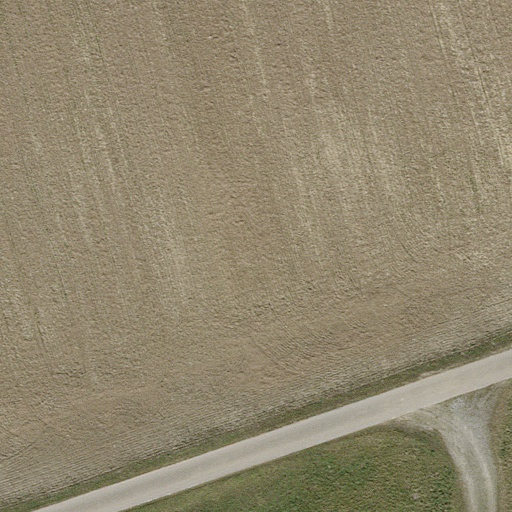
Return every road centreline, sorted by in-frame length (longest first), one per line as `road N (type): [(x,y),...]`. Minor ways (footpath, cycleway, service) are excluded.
road 1 (unclassified): [(57,511),(511,353)]
road 2 (track): [(451,374),(469,511)]
